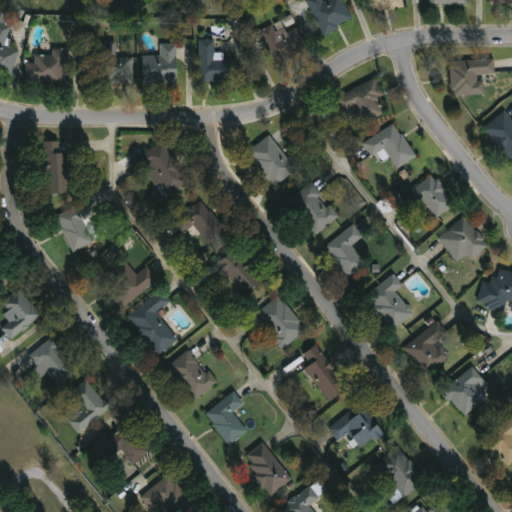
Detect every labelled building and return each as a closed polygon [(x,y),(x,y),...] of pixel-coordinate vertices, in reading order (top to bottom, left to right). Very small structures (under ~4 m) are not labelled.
[(324,35),(307,0),(323,0),(324,1),(326,0),(343,0),(353,22),(324,35)] [(403,0),(405,7),(373,13),(370,0),(403,0)] [(0,14),(15,19),(6,45),(21,50),(12,76),(0,71),(0,14)] [(273,65),(261,31),(274,26),(276,33),(299,25),(309,52),(273,65)] [(200,81),(200,40),(216,40),(216,60),(235,60),(235,81),(200,81)] [(119,57),(135,57),(136,83),(101,84),(100,43),(119,42),(119,57)] [(145,84),(145,56),(162,56),(162,44),(178,44),(178,84),(145,84)] [(69,50),(69,83),(35,83),(35,50),(69,50)] [(452,62),(495,58),(497,74),(484,75),(486,94),(455,97),(452,62)] [(362,125),(356,108),(343,113),(337,96),(377,81),(389,115),(362,125)] [(511,161),(484,131),(506,110),(511,116),(511,161)] [(398,169),(387,151),(374,158),(365,143),(397,124),(417,158),(398,169)] [(248,154),(270,135),(299,168),(278,187),(248,154)] [(131,161),(167,141),(191,184),(169,197),(153,166),(138,174),(131,161)] [(47,142),(62,142),(62,152),(69,152),(69,194),(47,194),(47,142)] [(415,190),(435,175),(457,205),(436,220),(415,190)] [(289,203),(312,183),(340,216),(318,236),(289,203)] [(209,245),(197,226),(183,235),(174,221),(205,200),(227,233),(209,245)] [(98,243),(73,253),(58,217),(90,203),(95,215),(88,218),(98,243)] [(439,241),(463,218),(490,245),(473,262),(468,256),(461,263),(439,241)] [(368,264),(350,278),(326,248),(354,225),(365,238),(354,247),(368,264)] [(229,277),(220,284),(210,271),(241,249),(265,283),(244,298),(229,277)] [(0,262),(9,279),(0,284),(0,262)] [(103,281),(128,262),(138,276),(149,268),(159,281),(124,309),(103,281)] [(484,282),(494,285),(498,269),(511,272),(511,305),(506,304),(504,311),(478,305),(484,282)] [(415,314),(393,331),(367,298),(395,275),(404,287),(398,292),(415,314)] [(4,304),(21,290),(43,316),(13,341),(3,330),(11,323),(5,316),(10,312),(4,304)] [(128,317),(163,291),(172,303),(159,313),(179,340),(158,356),(128,317)] [(281,297),(307,332),(283,350),(257,314),(281,297)] [(449,335),(437,344),(449,358),(427,375),(406,348),(438,322),(449,335)] [(32,356),(54,338),(81,369),(59,388),(32,356)] [(304,356),(318,345),(350,387),(331,402),(305,368),(310,364),(304,356)] [(218,384),(196,401),(169,367),(192,350),(218,384)] [(487,385),(482,389),(489,400),(463,416),(445,388),(476,368),(487,385)] [(85,411),(72,393),(89,380),(112,410),(80,434),(71,422),(85,411)] [(235,412),(249,433),(229,446),(207,413),(237,393),(245,406),(235,412)] [(340,443),(330,429),(362,404),(384,433),(363,449),(351,434),(340,443)] [(501,454),(493,460),(480,442),(511,419),(511,463),(509,465),(501,454)] [(122,478),(101,448),(129,429),(150,459),(122,478)] [(245,459),(265,443),(294,480),(274,496),(245,459)] [(377,467),(398,448),(427,480),(406,499),(377,467)] [(142,496),(173,476),(192,504),(180,511),(165,511),(161,505),(152,511),(142,496)] [(316,511),(285,511),(283,509),(312,487),(321,499),(312,506),(316,511)] [(451,511),(424,511),(448,503),(451,511)]
